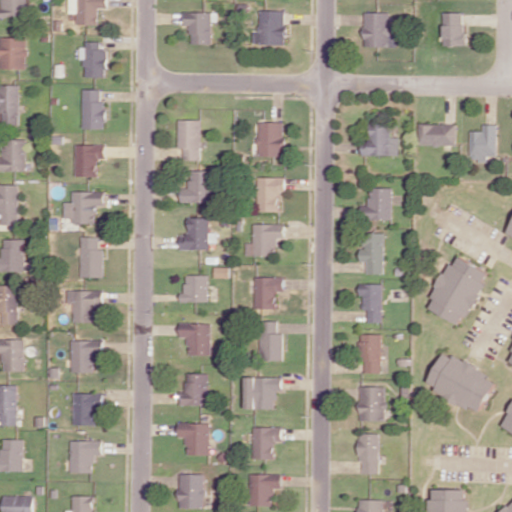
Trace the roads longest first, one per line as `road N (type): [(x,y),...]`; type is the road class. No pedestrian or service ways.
road 1 (residential): [(139,511),(147,0)]
road 2 (residential): [(319,511),(326,0)]
road 3 (residential): [(147,82),(511,85)]
